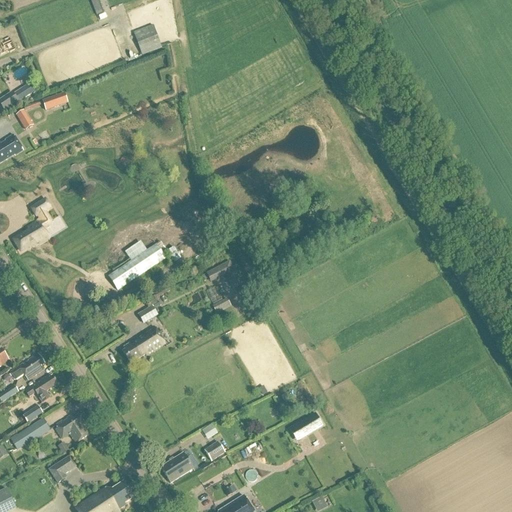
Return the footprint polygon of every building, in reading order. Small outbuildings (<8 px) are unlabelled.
[(153,26),(133,34),(142,59),(162,51),(153,26)] [(12,93),(0,101),(0,106),(4,113),(19,104),(12,93)] [(57,97),(42,102),(44,108),(45,112),(46,113),(61,107),(60,106),(59,103),(57,97)] [(24,112),(16,117),(25,132),(33,127),(24,112)] [(23,153),(13,137),(5,142),(6,143),(1,146),(0,145),(0,144),(0,165),(13,157),(15,158),(23,153)] [(14,241),(21,252),(28,248),(30,249),(39,243),(40,245),(49,239),(43,230),(50,226),(51,222),(45,212),(50,209),(44,200),(31,209),(38,220),(37,221),(38,222),(28,228),(29,231),(14,241)] [(122,250),(131,263),(108,278),(117,292),(165,260),(155,246),(147,252),(138,239),(122,250)] [(242,285),(230,262),(206,275),(211,284),(226,276),(233,290),(242,285)] [(150,305),(152,308),(138,316),(143,325),(157,317),(153,309),(159,306),(156,301),(150,305)] [(154,351),(165,344),(155,328),(144,335),(136,340),(137,341),(131,345),(131,344),(124,348),(126,351),(122,353),(130,366),(154,351)] [(44,366),(37,355),(28,362),(28,363),(23,366),(22,365),(10,373),(16,381),(23,376),(28,382),(43,371),(41,368),(44,366)] [(45,393),(57,385),(52,378),(49,380),(47,377),(25,392),(29,398),(35,394),(42,404),(50,399),(45,393)] [(0,399),(2,403),(18,393),(14,387),(0,396),(0,399)] [(27,420),(38,413),(35,408),(24,415),(27,420)] [(315,415),(289,430),(297,444),(323,428),(315,415)] [(75,418),(73,416),(66,420),(67,421),(63,424),(62,423),(57,426),(59,429),(56,431),(62,440),(70,435),(76,444),(88,436),(82,427),(84,426),(78,416),(75,418)] [(43,419),(10,441),(17,451),(23,447),(32,441),(34,443),(51,432),(43,419)] [(210,423),(200,430),(206,439),(216,432),(210,423)] [(57,448),(63,456),(69,452),(63,444),(57,448)] [(218,444),(204,452),(211,463),(225,455),(218,444)] [(193,470),(183,455),(160,469),(170,485),(193,470)] [(69,457),(49,471),(58,485),(67,479),(65,476),(76,468),(69,457)] [(76,511),(118,511),(125,507),(123,505),(132,499),(123,484),(106,495),(99,493),(75,509),(76,511)] [(0,492),(0,511),(13,511),(16,511),(6,490),(0,492)] [(316,511),(326,506),(320,496),(311,501),(316,511)] [(252,511),(245,499),(224,511),(252,511)]
